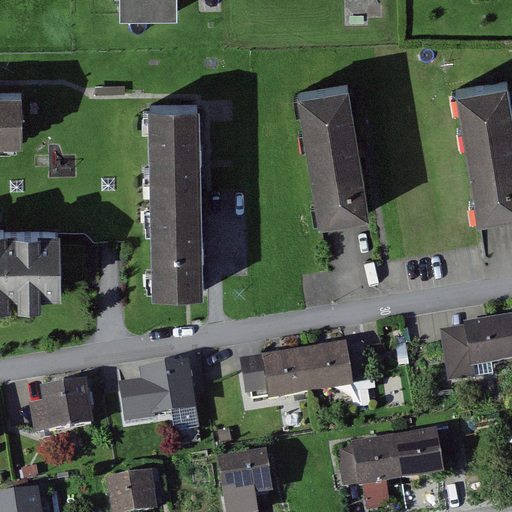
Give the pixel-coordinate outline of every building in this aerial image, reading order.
[(192,0),(134,0),(135,16),(193,14),(192,0)] [(511,119),(506,83),(455,91),(476,222),(511,215),(511,119)] [(347,87),(297,96),(319,228),(369,220),(360,167),(347,87)] [(0,148),(22,148),(21,94),(0,94),(0,148)] [(198,104),(149,106),(154,301),(203,300),(202,258),(199,160),(198,104)] [(0,232),(0,299),(57,299),(56,232),(0,232)] [(511,321),(473,328),(480,368),(511,362),(511,321)] [(358,346),(261,362),(267,401),(364,385),(358,346)] [(192,368),(151,375),(157,416),(199,409),(192,368)] [(88,383),(48,389),(55,430),(95,424),(88,383)] [(446,428),(360,442),(368,488),(454,474),(446,428)] [(275,454),(227,461),(234,499),(281,491),(275,454)] [(165,511),(159,470),(116,477),(121,511),(165,511)] [(41,511),(38,488),(0,494),(0,511),(41,511)]
